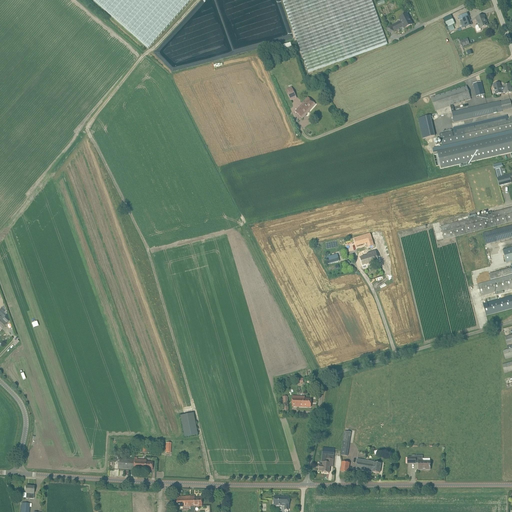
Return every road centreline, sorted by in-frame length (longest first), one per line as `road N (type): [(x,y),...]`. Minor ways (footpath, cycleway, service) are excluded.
road 1 (unclassified): [(306,485),(327,377),(511,321)]
road 2 (unclassified): [(306,485),(17,473)]
road 3 (unclassified): [(303,131),(318,137),(511,57)]
road 4 (unclassified): [(511,484),(306,485)]
